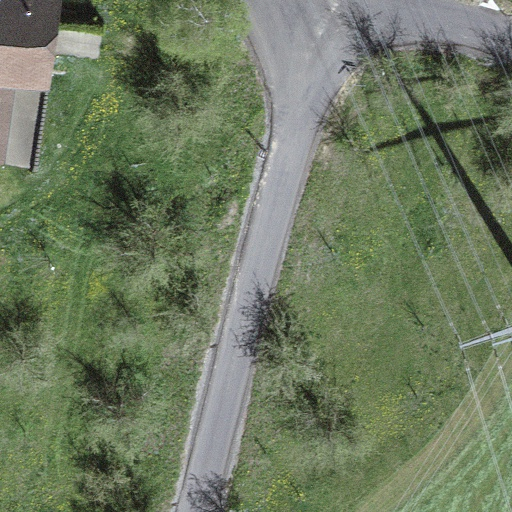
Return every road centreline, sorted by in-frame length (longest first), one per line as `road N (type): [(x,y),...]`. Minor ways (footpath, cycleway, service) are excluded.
road 1 (unclassified): [(292,105),(195,511)]
road 2 (unclassified): [(292,105),(343,37),(410,7)]
